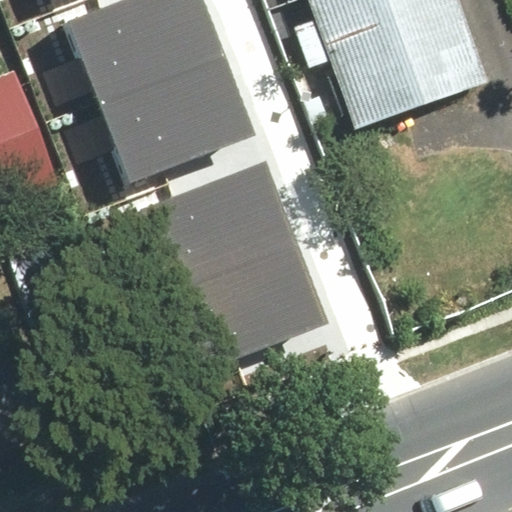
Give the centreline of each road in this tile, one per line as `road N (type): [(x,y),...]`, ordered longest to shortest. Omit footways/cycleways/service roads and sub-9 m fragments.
road 1 (unknown): [(242,0),(433,466)]
road 2 (primary): [(511,436),(316,511)]
